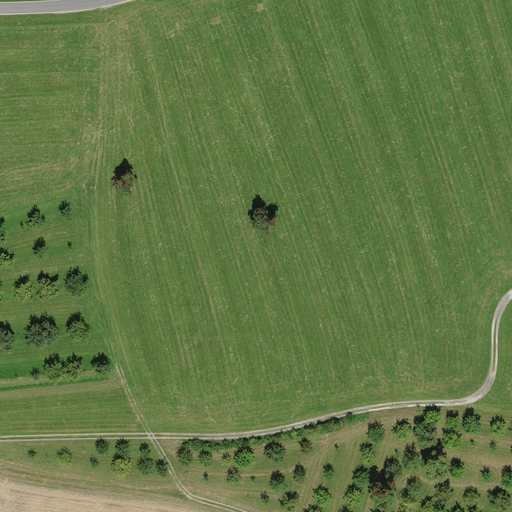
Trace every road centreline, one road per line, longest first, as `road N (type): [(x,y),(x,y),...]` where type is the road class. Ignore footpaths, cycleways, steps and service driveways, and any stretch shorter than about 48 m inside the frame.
road 1 (track): [(0,439),(255,438),(369,411),(472,399),(491,380),(499,315),(511,296)]
road 2 (track): [(238,511),(183,487),(151,436),(100,312)]
